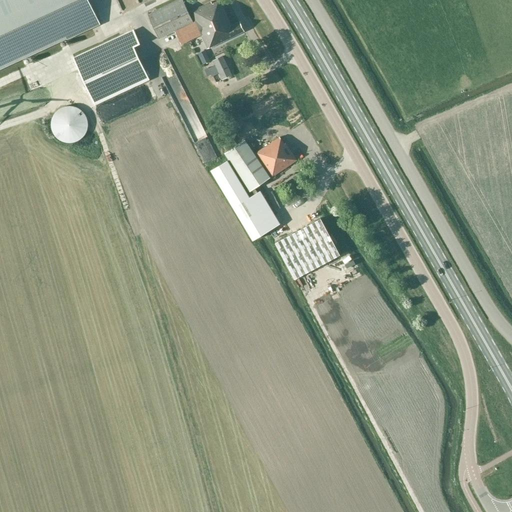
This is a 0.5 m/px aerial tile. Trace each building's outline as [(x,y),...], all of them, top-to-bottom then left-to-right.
[(0,0),(0,69),(99,23),(88,0),(0,0)] [(210,2),(188,12),(182,0),(178,0),(148,14),(159,38),(193,22),(175,31),(181,44),(201,35),(207,48),(209,47),(210,49),(244,31),(240,21),(232,26),(220,0),(219,0),(212,3),(210,2)] [(73,58),(94,104),(149,78),(139,56),(135,47),(140,44),(133,30),(73,58)] [(222,80),(231,75),(222,55),(213,60),(215,65),(208,68),(204,69),(207,77),(211,75),(211,76),(219,73),(222,80)] [(51,123),(51,126),(52,129),(53,132),(55,135),(57,137),(59,139),(62,141),(64,142),(67,142),(71,142),(74,142),(77,141),(79,140),(82,138),(84,135),(86,133),(87,130),(88,127),(88,124),(88,121),(87,118),(85,115),(84,112),(81,110),(79,108),(76,107),(73,106),(70,106),(67,106),(64,107),(61,108),(58,110),(56,112),(54,114),(53,117),(52,120),(51,123)] [(284,144),(280,137),(279,137),(254,154),(245,139),(224,153),(228,159),(250,191),(255,188),(261,184),(296,160),(286,143),(284,144)] [(228,159),(211,170),(253,240),(263,234),(269,230),(280,224),(260,191),(258,193),(255,188),(250,191),(228,159)] [(303,193),(309,189),(300,173),(294,177),(303,193)] [(320,218),(276,242),(295,277),(339,253),(320,218)] [(407,399),(372,411),(377,426),(442,402),(436,385),(413,393),(418,408),(411,410),(407,399)]
